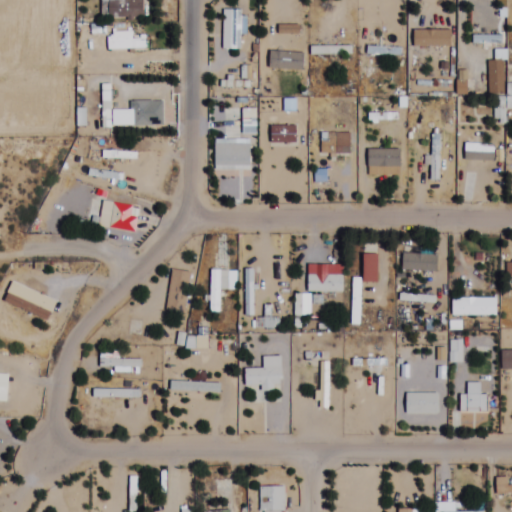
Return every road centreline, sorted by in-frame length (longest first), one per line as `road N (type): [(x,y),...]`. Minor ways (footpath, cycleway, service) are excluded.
road 1 (residential): [(193,0),(192,216),(67,362),(56,451)]
road 2 (residential): [(56,451),(511,442)]
road 3 (residential): [(192,216),(511,217)]
